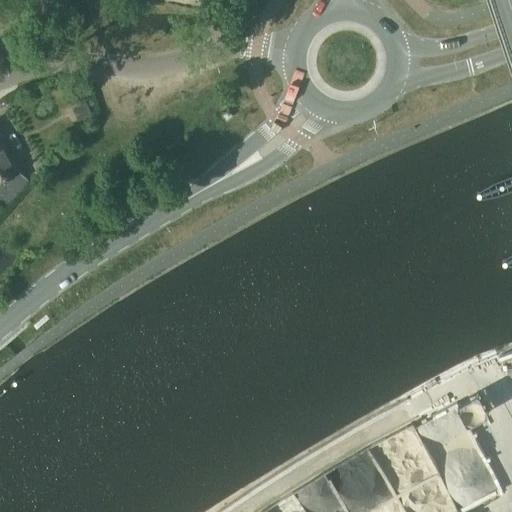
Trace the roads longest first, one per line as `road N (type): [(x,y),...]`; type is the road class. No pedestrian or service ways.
road 1 (unclassified): [(0,78),(55,62),(149,68),(238,46),(294,49)]
road 2 (tertiary): [(0,326),(88,259),(232,172)]
road 3 (tertiary): [(392,81),(511,51)]
road 4 (tertiary): [(511,25),(443,46),(393,42)]
